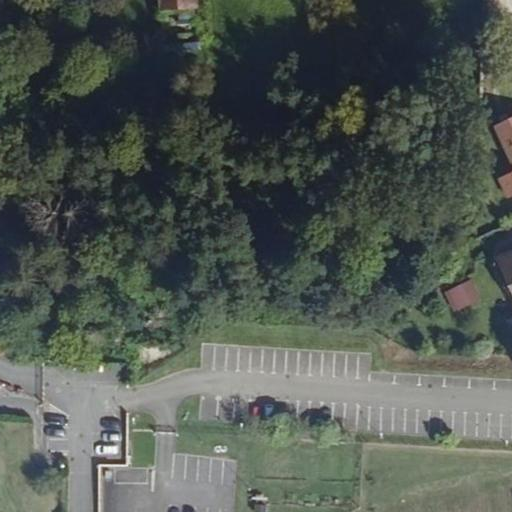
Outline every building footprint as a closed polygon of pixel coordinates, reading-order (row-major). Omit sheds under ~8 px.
[(480,0),(481,9),(496,9),(496,0),(480,0)] [(511,163),(511,120),(495,129),(511,163)] [(511,266),(508,257),(502,260),(511,281),(511,266)] [(457,311),(483,300),(473,279),(447,290),(457,311)] [(0,504),(7,507),(17,475),(5,473),(3,453),(9,452),(9,418),(0,419),(0,504)]
